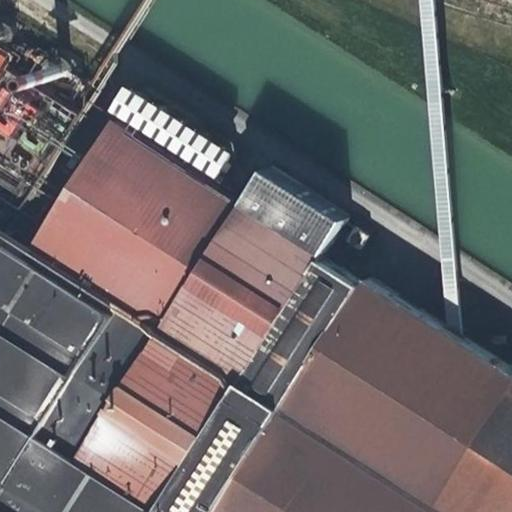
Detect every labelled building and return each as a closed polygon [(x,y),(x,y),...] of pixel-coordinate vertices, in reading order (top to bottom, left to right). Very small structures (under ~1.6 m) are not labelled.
[(431,0),(451,276),(462,284),(445,0),(431,0)] [(0,163),(46,193),(62,165),(56,161),(88,110),(8,60),(15,49),(0,39),(0,163)] [(138,90),(134,91),(130,94),(128,96),(128,100),(128,104),(129,107),(133,111),(137,113),(140,113),(143,112),(148,110),(150,107),(150,103),(150,98),(149,94),(145,91),(142,91),(138,90)] [(157,103),(153,105),(152,107),(150,111),(149,113),(149,117),(150,121),(152,123),(156,125),(162,126),(166,125),(169,122),(171,117),(172,114),(171,110),(169,107),(165,104),(163,104),(157,103)] [(180,116),(175,118),(171,122),(170,124),(169,128),(170,132),(172,135),(174,137),(178,139),(181,140),(185,139),(189,137),(192,134),(192,131),(192,125),(191,123),(188,119),(184,117),(180,116)] [(272,167),(253,196),(251,200),(124,118),(37,256),(0,232),(0,511),(511,511),(511,315),(462,284),(451,276),(415,253),(391,289),(373,277),(370,283),(328,256),(333,248),(354,218),(272,167)] [(203,130),(198,130),(196,132),(193,135),(191,139),(191,143),(192,147),(194,150),(197,152),(201,153),(205,153),(209,151),(213,149),(214,145),(213,141),(213,137),(209,132),(206,130),(203,130)] [(224,144),(220,143),(216,146),(214,149),(212,153),(212,156),(212,159),(214,162),(216,164),(220,166),(223,167),(226,167),(231,164),(234,160),(235,155),(234,152),(234,150),(231,147),(228,144),(224,144)] [(9,175),(0,168),(0,183),(3,186),(9,175)]
